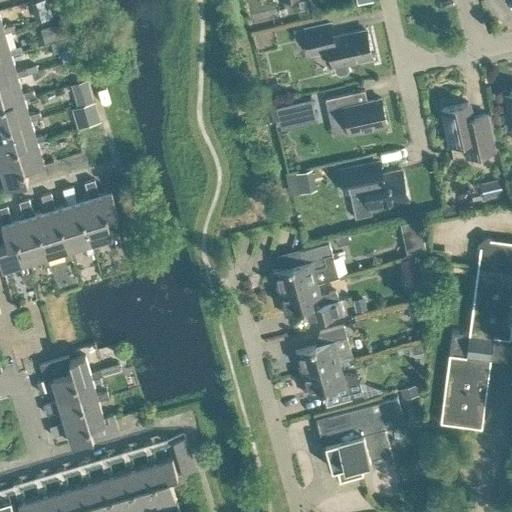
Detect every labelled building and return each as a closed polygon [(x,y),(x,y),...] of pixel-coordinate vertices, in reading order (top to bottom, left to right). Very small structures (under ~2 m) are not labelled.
[(3,25),(0,13),(0,31),(5,30),(15,27),(13,22),(3,25)] [(332,34),(328,20),(304,26),(309,51),(328,47),(332,63),(333,63),(335,69),(338,72),(345,70),(347,67),(346,60),(371,54),(364,27),(332,34)] [(0,55),(11,52),(21,49),(20,44),(10,46),(5,30),(0,31),(0,55)] [(54,51),(66,46),(63,36),(60,37),(50,40),(54,51)] [(0,88),(0,78),(18,74),(28,71),(26,65),(16,68),(11,52),(0,55),(0,90),(1,91),(0,88)] [(4,101),(24,96),(34,93),(32,87),(22,90),(18,74),(0,78),(0,88),(1,91),(0,90),(0,114),(7,112),(4,101)] [(94,99),(95,99),(89,78),(72,82),(79,104),(94,99)] [(363,87),(324,96),(326,108),(332,134),(348,130),(386,122),(380,95),(366,99),(363,87)] [(277,103),(281,119),(317,111),(313,95),(277,103)] [(10,123),(31,118),(41,115),(39,109),(29,112),(24,96),(4,101),(7,112),(0,114),(0,138),(14,134),(10,123)] [(94,99),(79,104),(84,123),(100,118),(94,99)] [(470,115),(467,100),(441,106),(449,142),(463,139),(467,154),(492,149),(484,112),(470,115)] [(35,134),(31,118),(10,123),(14,134),(0,138),(0,162),(20,156),(17,145),(37,140),(35,134)] [(20,156),(0,162),(0,165),(6,185),(27,179),(24,167),(53,158),(52,153),(42,156),(37,140),(17,145),(20,156)] [(383,171),(381,157),(339,166),(344,190),(363,186),(368,205),(407,196),(400,167),(383,171)] [(316,167),(289,170),(291,188),(318,185),(316,167)] [(502,172),(483,176),(487,193),(506,189),(502,172)] [(87,190),(97,187),(94,177),(84,180),(87,190)] [(65,197),(75,194),(72,183),(62,186),(65,197)] [(143,201),(140,187),(129,189),(132,203),(143,201)] [(84,219),(90,240),(106,235),(109,245),(115,243),(110,226),(106,214),(118,210),(111,188),(89,195),(95,216),(84,219)] [(44,203),(54,200),(50,190),(40,193),(44,203)] [(93,250),(90,240),(84,219),(95,216),(89,195),(67,202),(73,223),(62,227),(68,246),(85,242),(87,251),(93,250)] [(22,210),(32,207),(29,196),(19,199),(22,210)] [(443,202),(445,213),(455,210),(455,207),(445,201),(443,202)] [(71,256),(68,246),(62,227),(73,223),(67,202),(45,208),(51,230),(40,233),(47,253),(63,248),(66,258),(71,256)] [(0,216),(10,213),(7,203),(0,205),(0,216)] [(50,263),(47,253),(40,233),(51,230),(45,208),(23,215),(29,236),(18,240),(25,259),(41,255),(44,265),(50,263)] [(28,269),(25,259),(18,240),(29,236),(23,215),(1,221),(7,242),(0,244),(0,259),(2,266),(19,261),(22,271),(28,269)] [(426,215),(406,215),(406,246),(425,246),(426,215)] [(349,240),(347,230),(334,234),(337,243),(349,240)] [(511,336),(509,337),(511,314),(511,235),(489,232),(480,238),(477,263),(468,330),(452,328),(440,419),(481,425),(490,356),(511,359),(511,358),(511,336)] [(278,290),(316,280),(337,274),(328,240),(295,249),(299,260),(272,268),(278,290)] [(405,278),(421,279),(421,252),(406,252),(405,278)] [(316,280),(278,290),(284,312),(311,305),(314,317),(343,309),(339,296),(338,297),(336,288),(319,293),(316,280)] [(352,297),(355,308),(365,306),(363,294),(352,297)] [(424,315),(421,299),(406,303),(410,318),(424,315)] [(321,341),(294,348),(300,370),(338,360),(352,356),(342,322),(318,329),(321,341)] [(423,337),(396,344),(398,352),(407,349),(415,352),(415,365),(422,365),(423,337)] [(91,375),(92,376),(102,373),(102,372),(100,367),(90,370),(85,353),(69,357),(68,353),(40,361),(44,378),(36,380),(39,390),(55,385),(58,397),(79,391),(76,379),(91,375)] [(338,360),(300,370),(306,392),(322,388),(326,402),(337,399),(362,392),(358,378),(357,374),(345,371),(341,372),(338,360)] [(120,361),(100,367),(102,372),(102,373),(102,375),(123,369),(120,361)] [(96,392),(92,376),(91,375),(76,379),(79,391),(58,397),(64,419),(86,412),(82,401),(97,397),(98,397),(108,395),(106,389),(96,392)] [(400,394),(417,390),(414,380),(397,384),(400,394)] [(404,420),(397,394),(329,413),(329,411),(317,415),(331,466),(335,465),(338,479),(362,472),(358,458),(369,455),(370,459),(392,453),(384,426),(404,420)] [(103,414),(98,397),(97,397),(82,401),(86,412),(64,419),(71,442),(118,428),(113,411),(103,414)] [(46,412),(56,409),(53,399),(43,402),(46,412)] [(52,433),(62,430),(60,420),(49,423),(52,433)] [(182,471),(195,467),(185,435),(172,439),(182,471)] [(145,449),(153,447),(151,439),(143,441),(145,449)] [(123,456),(131,453),(129,446),(121,448),(123,456)] [(101,462),(110,460),(107,452),(99,454),(101,462)] [(21,511),(157,511),(163,510),(166,511),(179,511),(169,475),(177,472),(171,454),(17,500),(21,511)] [(80,469),(88,466),(85,459),(77,461),(80,469)] [(58,475),(66,473),(64,465),(55,467),(58,475)] [(36,482),(44,479),(42,472),(34,474),(36,482)] [(14,488),(22,486),(20,478),(12,480),(14,488)] [(0,511),(14,511),(10,496),(0,499),(0,511)]
